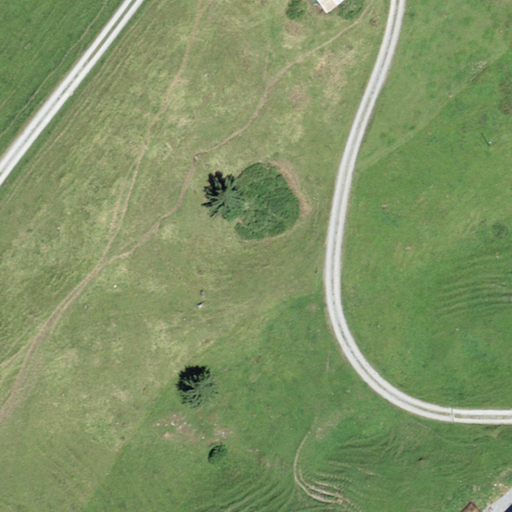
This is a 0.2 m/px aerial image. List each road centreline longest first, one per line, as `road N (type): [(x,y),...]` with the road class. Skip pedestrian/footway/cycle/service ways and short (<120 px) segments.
road 1 (track): [(398,0),(341,188),(334,310),(369,376),(399,399),(442,414),(511,417)]
road 2 (track): [(134,0),(0,173)]
